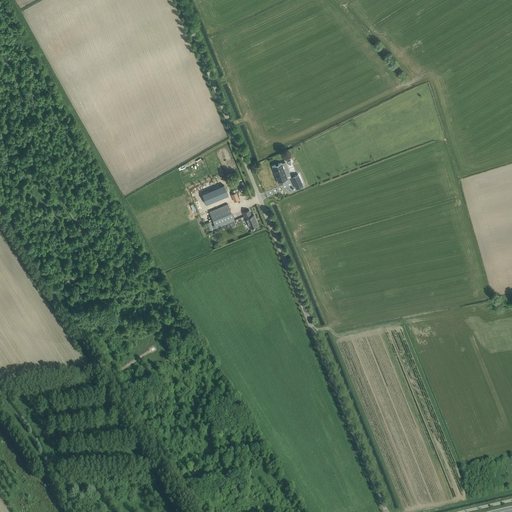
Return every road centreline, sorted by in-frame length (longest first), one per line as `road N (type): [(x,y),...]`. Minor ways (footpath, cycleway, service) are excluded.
road 1 (unclassified): [(312,330),(179,0)]
road 2 (unclassified): [(312,330),(487,293),(443,137)]
road 3 (unclassified): [(194,511),(47,289)]
road 4 (unclassified): [(385,511),(312,330)]
